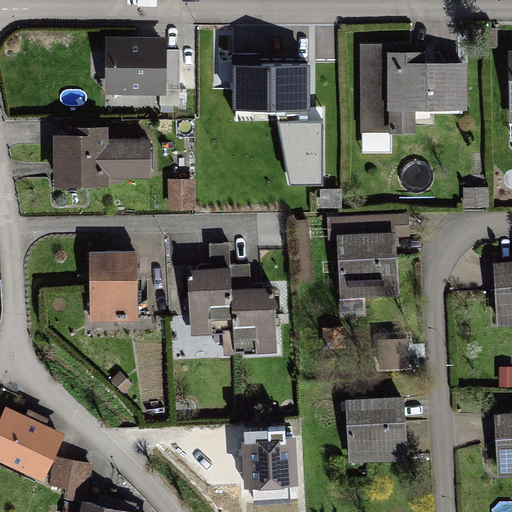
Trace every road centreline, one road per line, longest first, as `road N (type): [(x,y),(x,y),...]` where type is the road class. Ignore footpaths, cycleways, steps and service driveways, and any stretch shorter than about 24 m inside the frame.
road 1 (residential): [(511,11),(0,6)]
road 2 (residential): [(511,221),(452,235),(442,257),(451,511)]
road 3 (residential): [(169,511),(18,362)]
road 4 (residential): [(18,362),(0,172)]
